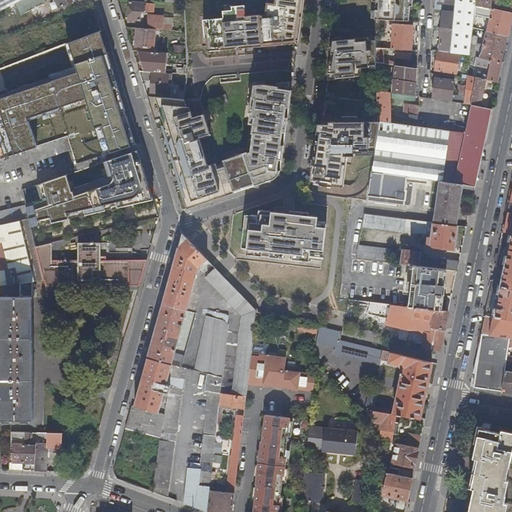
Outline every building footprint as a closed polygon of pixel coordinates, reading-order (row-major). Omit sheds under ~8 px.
[(22,0),(2,0),(7,8),(18,2),(22,0)] [(40,0),(22,0),(18,2),(23,8),(40,0)] [(270,0),(268,16),(262,17),(261,15),(246,16),(245,6),(232,7),(232,11),(223,11),(224,18),(204,20),(205,37),(207,38),(209,51),(216,51),(216,48),(228,47),(228,50),(255,47),(255,44),(263,43),(263,46),(283,45),(284,41),(298,40),(303,0),(270,0)] [(413,7),(412,0),(376,0),(376,5),(380,5),(380,10),(376,10),(375,19),(409,21),(410,6),(413,7)] [(452,0),(435,0),(435,10),(444,11),(455,11),(456,0),(452,0)] [(451,53),(470,55),(472,43),(473,28),(475,11),(476,5),(477,5),(477,0),(455,0),(456,0),(455,11),(451,53)] [(477,0),(477,5),(511,13),(511,1),(505,0),(477,0)] [(130,2),(128,20),(140,20),(141,12),(153,13),(154,4),(130,2)] [(487,31),(508,35),(511,17),(511,13),(477,5),(476,5),(475,11),(491,15),(487,31)] [(444,11),(440,51),(451,53),(455,11),(444,11)] [(149,29),(155,30),(163,30),(171,31),(171,25),(163,25),(164,18),(149,17),(149,29)] [(394,24),(393,50),(412,50),(413,25),(394,24)] [(149,29),(137,28),(135,47),(153,49),(155,30),(149,29)] [(77,68),(0,93),(0,141),(6,158),(68,137),(78,171),(105,162),(138,150),(101,30),(69,43),(77,68)] [(481,58),(502,62),(508,35),(487,31),(483,30),(483,32),(486,33),(483,45),(481,58)] [(376,42),(376,40),(369,40),(369,37),(333,41),(328,79),(363,76),(362,67),(368,67),(367,66),(377,65),(377,63),(376,49),(376,42)] [(472,43),(470,55),(477,57),(481,58),(483,45),(472,43)] [(376,49),(377,63),(395,66),(410,68),(410,64),(411,55),(395,54),(395,62),(384,60),(384,49),(376,49)] [(139,51),(144,72),(167,74),(167,53),(139,51)] [(440,51),(439,51),(435,70),(456,74),(459,58),(470,59),(470,55),(451,53),(440,51)] [(487,80),(498,82),(502,62),(481,58),(477,57),(475,66),(489,69),(487,77),(483,76),(483,79),(487,80)] [(379,64),(377,77),(387,78),(388,65),(379,64)] [(410,68),(395,66),(394,80),(416,83),(416,68),(410,68)] [(152,73),(150,93),(170,95),(170,90),(167,90),(168,87),(171,88),(172,75),(152,73)] [(464,103),(470,104),(476,77),(468,75),(467,78),(464,103)] [(451,100),(451,101),(464,103),(467,78),(463,77),(463,82),(462,81),(461,86),(459,95),(452,95),(454,80),(435,78),(432,97),(451,100)] [(470,104),(472,105),(481,106),(487,80),(483,79),(476,77),(470,104)] [(387,92),(392,93),(415,96),(416,83),(394,80),(389,79),(387,92)] [(280,171),(291,91),(287,90),(288,83),(277,84),(276,86),(264,86),(255,86),(254,96),(253,96),(251,105),(249,112),(250,112),(249,123),(254,124),(253,133),(254,133),(252,153),(248,154),(247,152),(224,161),(225,166),(218,169),(216,164),(208,166),(200,138),(211,134),(201,101),(147,95),(155,121),(160,119),(187,209),(273,180),(276,178),(277,176),(279,173),(280,171)] [(179,99),(188,100),(188,91),(181,90),(179,99)] [(377,91),(378,121),(381,121),(407,125),(407,120),(405,120),(405,119),(389,117),(388,98),(416,101),(416,96),(415,96),(392,93),(387,92),(377,91)] [(411,105),(408,125),(417,126),(418,115),(419,106),(411,105)] [(466,133),(480,135),(487,136),(492,109),(481,106),(472,105),(466,133)] [(376,149),(381,121),(358,122),(358,117),(342,117),(342,121),(322,122),(314,179),(312,194),(331,196),(345,198),(348,198),(350,198),(353,197),(355,197),(358,196),(360,195),(362,194),(364,192),(366,190),(367,188),(369,186),(370,184),(370,182),(371,180),(371,177),(372,175),(362,174),(362,176),(361,179),(359,181),(358,183),(356,184),(354,185),(351,187),(349,187),(346,187),(343,187),(348,156),(355,155),(355,150),(373,151),(376,151),(376,149)] [(381,121),(376,149),(446,159),(450,131),(417,126),(408,125),(407,125),(381,121)] [(450,131),(446,159),(474,163),(480,135),(466,133),(461,132),(450,131)] [(480,135),(474,163),(480,164),(487,136),(480,135)] [(0,174),(72,150),(68,137),(56,141),(41,146),(6,158),(0,159),(0,174)] [(375,156),(372,171),(409,177),(423,179),(440,181),(442,181),(446,159),(376,149),(376,151),(375,156)] [(138,150),(105,162),(110,177),(72,189),(67,174),(37,185),(42,199),(26,206),(29,219),(31,227),(153,199),(138,150)] [(474,163),(446,159),(442,181),(462,184),(469,186),(474,163)] [(224,161),(216,164),(218,169),(225,166),(224,161)] [(480,164),(474,163),(469,186),(475,188),(480,164)] [(370,184),(367,202),(369,203),(369,199),(397,203),(398,203),(409,204),(412,183),(408,182),(409,177),(372,171),(372,175),(371,177),(371,180),(370,182),(370,184)] [(462,184),(442,181),(440,181),(437,203),(429,202),(428,208),(436,209),(436,210),(459,213),(462,184)] [(369,199),(369,203),(410,207),(411,206),(415,183),(412,183),(409,204),(398,203),(397,203),(369,199)] [(0,225),(29,219),(26,206),(0,212),(0,225)] [(318,221),(319,217),(309,216),(309,213),(284,210),(284,213),(260,210),(259,216),(251,215),(251,221),(245,221),(244,233),(249,234),(248,250),(269,252),(270,237),(298,240),(298,241),(302,241),(301,248),(312,249),(324,250),(327,227),(318,226),(318,221)] [(458,219),(459,213),(436,210),(435,217),(434,223),(457,226),(458,219)] [(434,223),(416,221),(365,214),(363,227),(406,233),(406,231),(426,233),(426,232),(433,233),(432,238),(429,237),(428,240),(432,240),(431,246),(454,249),(457,226),(434,223)] [(31,227),(29,219),(0,225),(0,242),(7,241),(14,269),(18,284),(44,281),(36,246),(31,227)] [(183,233),(178,251),(149,358),(171,364),(186,368),(208,373),(223,377),(230,305),(255,330),(256,312),(257,310),(188,239),(183,233)] [(494,279),(486,315),(511,318),(511,233),(504,233),(497,267),(505,268),(502,281),(494,279)] [(323,258),(324,250),(312,249),(301,248),(302,241),(298,241),(298,240),(270,237),(269,252),(323,258)] [(101,262),(100,253),(100,243),(94,243),(94,242),(91,242),(91,243),(79,243),(79,262),(57,262),(57,242),(36,246),(44,281),(46,285),(140,285),(147,261),(107,262),(101,262)] [(391,250),(359,246),(358,255),(357,259),(389,263),(391,250)] [(457,271),(459,261),(421,257),(421,253),(402,251),(401,265),(411,266),(446,270),(457,271)] [(441,310),(446,270),(411,266),(411,269),(414,269),(412,282),(409,282),(407,291),(411,291),(409,306),(441,310)] [(0,277),(1,286),(18,284),(14,269),(0,270),(0,277)] [(33,298),(0,297),(0,420),(33,420),(33,298)] [(442,340),(449,311),(441,310),(409,306),(397,305),(392,304),(389,318),(412,323),(411,329),(427,332),(428,327),(432,328),(430,337),(442,340)] [(511,318),(486,315),(482,335),(511,338),(511,337),(511,318)] [(320,328),(306,324),(303,337),(339,345),(340,340),(341,333),(320,328)] [(476,374),(475,388),(511,393),(511,371),(506,371),(511,338),(482,335),(474,374),(476,374)] [(439,355),(442,340),(430,337),(426,338),(423,350),(431,353),(439,355)] [(337,352),(381,363),(381,360),(383,351),(356,344),(340,340),(339,345),(337,352)] [(404,369),(394,414),(396,415),(420,418),(432,363),(421,360),(417,359),(400,355),(383,351),(381,360),(391,362),(401,365),(404,369)] [(267,388),(313,392),(315,374),(296,372),(296,368),(285,367),(286,358),(260,356),(260,358),(251,357),(248,387),(267,389),(267,388)] [(167,392),(171,364),(149,358),(135,406),(159,413),(165,392),(167,392)] [(389,368),(391,362),(381,360),(381,363),(380,366),(389,368)] [(153,492),(168,497),(186,368),(171,364),(167,392),(164,414),(160,439),(153,492)] [(185,504),(206,511),(208,511),(211,491),(219,414),(221,393),(223,377),(208,373),(206,391),(209,391),(201,470),(189,468),(185,504)] [(242,410),(245,410),(246,398),(247,397),(221,393),(219,414),(222,414),(223,406),(242,408),(242,410)] [(126,429),(160,439),(164,414),(159,413),(135,406),(133,406),(126,429)] [(383,423),(381,434),(380,438),(385,440),(393,441),(394,431),(396,415),(394,414),(367,410),(374,422),(383,423)] [(257,482),(254,509),(279,511),(280,502),(277,502),(278,494),(280,494),(283,472),(285,472),(287,456),(285,456),(288,433),(286,433),(287,425),(289,425),(290,416),(266,413),(262,440),(261,440),(256,482),(257,482)] [(232,511),(236,485),(244,417),(238,416),(233,456),(232,456),(227,492),(211,491),(208,511),(232,511)] [(358,429),(310,424),(308,445),(322,446),(322,448),(335,450),(335,448),(343,449),(342,450),(355,452),(358,429)] [(476,504),(474,511),(503,511),(506,495),(503,494),(507,472),(509,466),(510,466),(511,461),(511,435),(501,433),(501,434),(479,429),(473,459),(478,460),(477,466),(472,489),(474,489),(471,504),(476,504)] [(25,433),(12,432),(12,439),(15,439),(14,445),(13,463),(23,464),(25,433)] [(30,433),(25,433),(23,464),(32,464),(32,465),(35,465),(35,464),(36,465),(37,446),(29,446),(30,433)] [(36,465),(35,472),(47,472),(48,447),(62,448),(63,433),(48,433),(48,444),(37,443),(37,446),(36,465)] [(37,436),(37,443),(48,444),(48,433),(37,433),(37,436)] [(409,434),(407,446),(419,449),(421,439),(421,437),(409,434)] [(399,476),(412,479),(419,449),(407,446),(397,444),(393,463),(402,465),(399,476)] [(325,471),(305,469),(305,473),(302,501),(322,503),(325,471)] [(383,495),(408,501),(412,479),(399,476),(399,475),(388,473),(383,495)] [(372,483),(358,480),(353,501),(367,504),(368,502),(372,483)]
